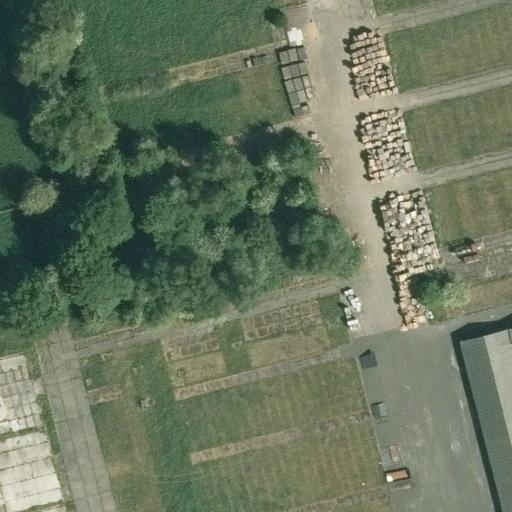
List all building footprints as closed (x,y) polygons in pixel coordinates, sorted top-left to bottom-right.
[(327,91),(301,99),(304,111),(331,104),(327,91)] [(360,320),(361,336),(388,334),(387,319),(360,320)] [(511,511),(511,323),(470,333),(511,511)] [(43,382),(0,392),(0,403),(19,399),(18,395),(45,389),(43,382)] [(417,439),(391,445),(399,484),(425,479),(417,439)]
